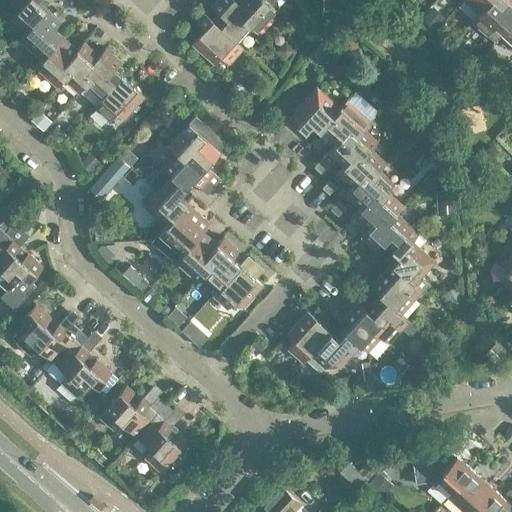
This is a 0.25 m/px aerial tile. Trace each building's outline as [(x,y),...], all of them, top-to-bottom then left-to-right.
[(10,0),(10,1),(17,8),(11,15),(26,29),(46,6),(39,0),(10,0)] [(219,12),(213,20),(235,40),(249,25),(241,18),(248,10),(236,0),(216,0),(212,5),(219,12)] [(277,9),(269,2),(266,0),(236,0),(248,10),(241,18),(249,25),(257,31),(277,9)] [(465,0),(479,12),(490,0),(495,0),(500,4),(504,0),(465,0)] [(502,33),(511,21),(511,0),(504,0),(500,4),(495,0),(490,0),(479,12),(472,20),(495,40),(502,33)] [(46,6),(26,29),(19,37),(42,57),(62,35),(54,28),(61,20),(46,6)] [(243,47),(235,40),(213,20),(212,20),(204,12),(196,21),(204,29),(192,42),(215,62),(222,54),(230,61),(243,47)] [(511,21),(502,33),(511,41),(511,21)] [(62,35),(42,57),(35,65),(57,85),(64,77),(71,70),(64,63),(77,48),(62,35)] [(84,40),(77,48),(64,63),(71,70),(64,77),(79,91),(86,83),(93,76),(85,69),(99,54),(84,40)] [(106,47),(99,54),(85,69),(93,76),(86,83),(102,97),(122,75),(114,68),(121,61),(106,47)] [(122,75),(102,97),(95,105),(110,118),(116,111),(124,117),(144,95),(122,75)] [(238,96),(244,93),(244,86),(238,83),(232,86),(232,93),(238,96)] [(312,122),(320,129),(340,106),(325,93),(318,100),(311,94),(290,116),(305,129),(312,122)] [(347,99),(340,106),(320,129),(335,142),(348,128),(356,135),(363,127),(369,119),(347,99)] [(39,111),(32,119),(43,129),(50,121),(39,111)] [(169,144),(176,151),(184,158),(191,150),(206,164),(220,149),(189,121),(169,144)] [(348,128),(335,142),(328,150),(343,163),(357,149),(364,156),(371,148),(378,140),(363,127),(356,135),(348,128)] [(448,151),(436,140),(423,153),(435,164),(448,151)] [(126,148),(120,155),(130,164),(136,157),(126,148)] [(357,149),(343,163),(336,171),(352,185),(365,170),(372,177),(379,169),(386,161),(371,148),(364,156),(357,149)] [(184,158),(176,151),(163,166),(186,186),(192,179),(207,192),(221,177),(213,171),(206,164),(191,150),(184,158)] [(108,189),(129,165),(118,156),(97,180),(108,189)] [(320,158),(313,166),(321,173),(328,165),(320,158)] [(166,224),(186,201),(179,194),(185,187),(162,167),(149,181),(156,188),(150,196),(157,202),(151,210),(166,224)] [(365,170),(352,185),(345,192),(360,206),(373,191),(381,198),(388,191),(394,183),(379,169),(372,177),(365,170)] [(328,179),(322,187),(329,194),(336,186),(328,179)] [(373,191),(360,206),(353,214),(368,227),(382,212),(389,219),(396,211),(403,204),(388,191),(381,198),(373,191)] [(175,259),(202,229),(194,222),(201,215),(186,201),(166,224),(152,239),(175,259)] [(337,201),(330,209),(338,215),(345,208),(337,201)] [(382,212),(368,227),(362,235),(376,248),(383,241),(391,248),(405,233),(411,225),(396,211),(389,219),(382,212)] [(0,236),(5,231),(12,224),(0,212),(0,236)] [(202,229),(182,252),(175,259),(197,279),(204,272),(211,264),(204,257),(217,243),(202,229)] [(20,245),(5,231),(0,236),(0,280),(8,288),(22,273),(29,280),(43,265),(28,251),(21,259),(14,252),(20,245)] [(434,260),(405,233),(391,248),(398,255),(392,262),(414,282),(434,260)] [(224,235),(217,243),(204,257),(211,264),(204,272),(219,286),(240,263),(232,256),(239,249),(224,235)] [(106,260),(108,258),(109,259),(119,249),(114,243),(101,244),(95,249),(106,260)] [(511,250),(500,264),(507,271),(500,278),(511,288),(511,250)] [(414,282),(392,262),(378,277),(386,284),(379,292),(401,312),(422,289),(414,282)] [(262,284),(240,263),(219,286),(213,293),(228,307),(235,299),(242,306),(262,284)] [(135,285),(143,277),(133,267),(124,275),(135,285)] [(401,312),(379,292),(365,307),(380,321),(373,328),(381,335),(388,342),(409,319),(401,312)] [(351,322),(345,329),(360,343),(367,350),(381,335),(373,328),(380,321),(365,307),(358,300),(344,315),(351,322)] [(38,346),(53,359),(74,337),(80,330),(73,323),(69,328),(61,320),(52,331),(44,324),(51,317),(36,303),(22,318),(30,325),(16,340),(32,353),(38,346)] [(178,325),(187,315),(175,305),(166,315),(178,325)] [(330,330),(308,310),(287,333),(295,339),(288,347),(303,361),(310,353),(330,330)] [(207,336),(195,326),(189,321),(181,330),(187,335),(199,346),(207,336)] [(338,337),(330,330),(310,353),(325,366),(332,359),(340,366),(360,343),(345,329),(338,337)] [(89,351),(74,337),(53,359),(69,373),(62,380),(77,394),(91,379),(98,386),(111,371),(96,357),(90,365),(82,358),(89,351)] [(495,342),(485,353),(495,362),(505,351),(495,342)] [(373,387),(373,359),(362,359),(363,387),(373,387)] [(121,420),(137,434),(164,404),(157,397),(152,402),(144,395),(142,398),(135,405),(127,398),(134,391),(126,384),(99,414),(115,428),(121,420)] [(164,404),(137,434),(152,448),(145,455),(160,469),(187,439),(172,425),(179,417),(164,404)] [(474,469),(448,445),(437,457),(414,461),(417,482),(432,480),(449,496),(474,469)] [(474,469),(449,496),(464,509),(488,482),(474,469)] [(488,482),(464,509),(467,511),(488,511),(504,496),(488,482)] [(295,511),(303,504),(282,485),(281,483),(267,498),(259,507),(254,511),(295,511)] [(511,511),(511,503),(504,496),(488,511),(511,511)] [(455,501),(430,506),(431,511),(459,511),(459,508),(456,509),(455,501)]
